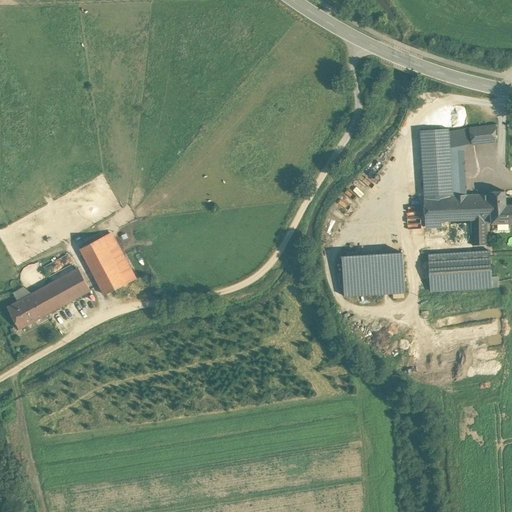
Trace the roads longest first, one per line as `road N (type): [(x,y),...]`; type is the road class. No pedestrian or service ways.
road 1 (secondary): [(511,90),(409,61),(293,0)]
road 2 (track): [(7,373),(47,511)]
